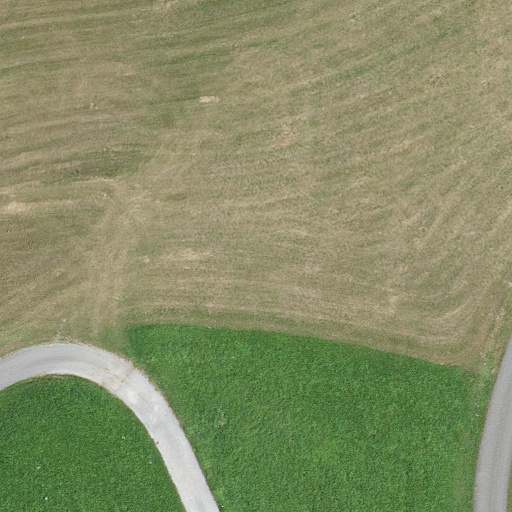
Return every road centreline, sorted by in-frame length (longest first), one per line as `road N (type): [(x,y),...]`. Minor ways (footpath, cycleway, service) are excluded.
road 1 (track): [(0,376),(56,359),(106,369),(154,409),(204,511)]
road 2 (track): [(490,511),(511,392)]
